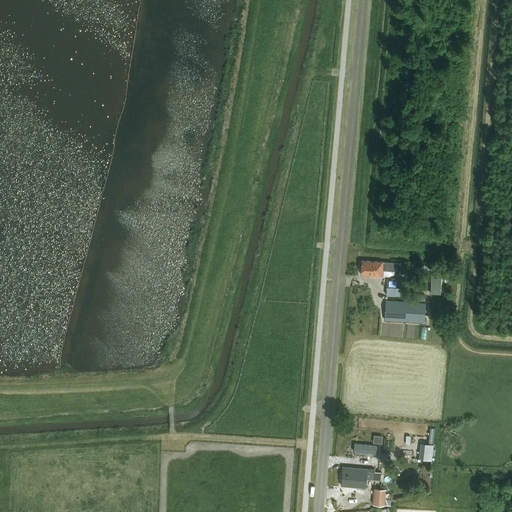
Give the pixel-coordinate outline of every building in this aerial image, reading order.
[(400,263),(395,263),(361,260),(360,274),(381,275),(381,270),(399,271),(400,263)] [(441,274),(431,274),(431,294),(441,294),(441,274)] [(423,322),(424,302),(385,299),(383,319),(423,322)] [(373,435),(373,442),(382,443),(382,436),(373,435)] [(379,453),(381,445),(356,441),(355,450),(379,453)] [(421,443),(419,458),(431,460),(431,456),(432,449),(433,445),(421,443)] [(343,467),(341,485),(365,487),(366,479),(380,480),(381,472),(374,471),(374,469),(367,469),(343,467)] [(385,489),(374,488),(373,504),(384,505),(384,504),(390,505),(391,499),(385,498),(385,489)]
